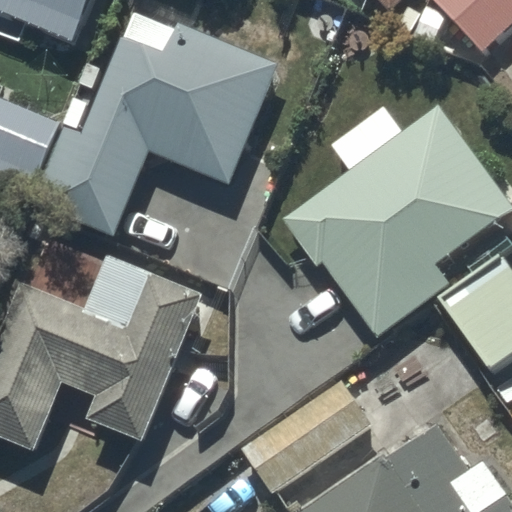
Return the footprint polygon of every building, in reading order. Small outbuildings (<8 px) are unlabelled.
[(0,0),(0,8),(80,41),(96,0),(0,0)] [(383,0),(392,9),(401,0),(383,0)] [(511,0),(438,0),(485,52),(511,27),(511,0)] [(120,238),(155,149),(235,185),(284,65),(186,25),(175,54),(128,37),(90,138),(67,130),(38,208),(120,238)] [(0,188),(34,201),(63,126),(0,98),(0,188)] [(357,171),(290,220),(324,264),(328,261),(385,334),(451,283),(439,267),(511,210),(511,195),(444,107),(410,134),(389,108),(339,147),(357,171)] [(0,433),(39,451),(70,382),(105,398),(95,420),(149,441),(209,296),(115,257),(90,313),(30,287),(0,360),(0,433)] [(511,271),(502,257),(444,298),(493,365),(511,351),(511,271)] [(347,383),(250,448),(279,491),(375,425),(347,383)] [(511,511),(511,495),(487,461),(474,470),(442,426),(395,461),(391,455),(312,511),(511,511)]
